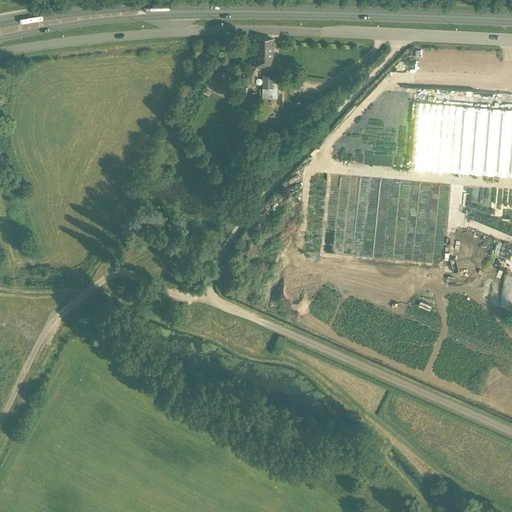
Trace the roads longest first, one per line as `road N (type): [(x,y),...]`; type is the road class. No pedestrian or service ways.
road 1 (track): [(511,432),(211,296),(215,258),(242,218),(404,35)]
road 2 (primary): [(511,19),(171,12)]
road 3 (unclassified): [(511,40),(171,33)]
road 4 (track): [(0,425),(57,317),(121,271),(195,300),(211,296)]
road 5 (unknown): [(171,33),(161,96),(90,244),(93,264),(121,265),(137,277)]
road 6 (primary): [(0,39),(171,12)]
road 7 (primary): [(171,12),(134,8),(0,24)]
road 8 (unclassified): [(171,33),(0,52)]
